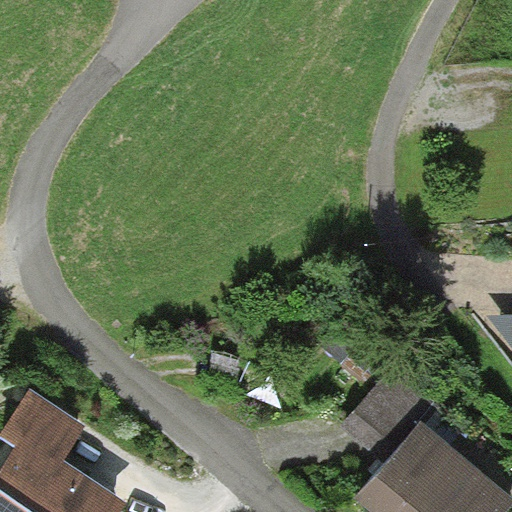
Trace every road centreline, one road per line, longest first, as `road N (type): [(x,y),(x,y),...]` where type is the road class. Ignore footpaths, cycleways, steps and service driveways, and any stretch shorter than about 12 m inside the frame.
road 1 (track): [(268,511),(98,367),(40,294),(20,210),(42,145),(133,40),(150,0)]
road 2 (track): [(511,419),(407,290)]
